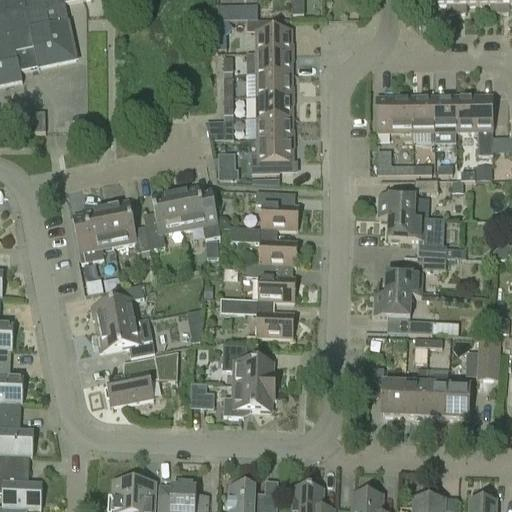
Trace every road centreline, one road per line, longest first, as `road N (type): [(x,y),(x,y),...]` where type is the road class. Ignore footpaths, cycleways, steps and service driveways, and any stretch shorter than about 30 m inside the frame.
road 1 (residential): [(329,455),(338,81),(362,61),(389,54)]
road 2 (residential): [(329,455),(99,442),(78,434)]
road 3 (residential): [(78,434),(26,196)]
road 4 (residential): [(26,196),(183,164),(177,128)]
road 5 (residential): [(511,469),(329,455)]
road 6 (residential): [(511,53),(389,54)]
